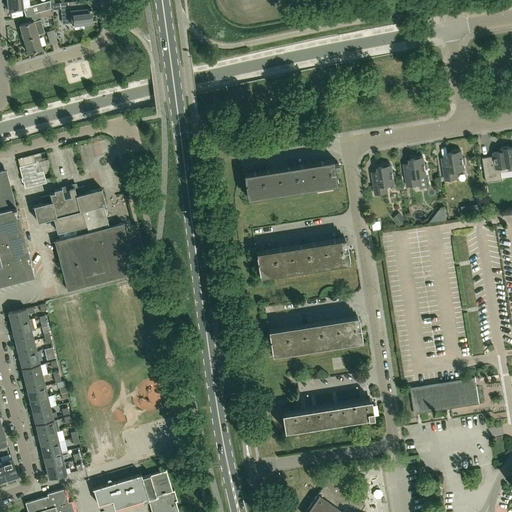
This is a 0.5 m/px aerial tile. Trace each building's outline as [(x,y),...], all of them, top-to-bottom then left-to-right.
[(23,7),(22,0),(7,0),(8,9),(23,7)] [(50,0),(23,7),(26,15),(38,11),(51,7),(50,0)] [(70,1),(52,3),(53,9),(60,8),(61,16),(71,15),(72,22),(72,24),(92,21),(90,7),(84,8),(71,10),(71,7),(70,1)] [(28,22),(19,24),(24,38),(38,34),(34,21),(41,19),(38,11),(26,15),(28,22)] [(54,29),(46,31),(50,43),(57,41),(54,29)] [(38,34),(24,38),(28,52),(42,48),(38,34)] [(511,146),(500,149),(500,151),(493,152),(494,156),(482,158),(486,181),(502,179),(501,172),(507,171),(506,166),(511,164),(511,146)] [(442,157),(443,167),(445,180),(457,178),(456,172),(458,170),(464,169),(463,163),(466,163),(465,157),(462,158),(461,150),(460,151),(460,150),(460,149),(452,150),(452,151),(452,152),(447,153),(448,156),(442,157)] [(420,176),(426,175),(425,169),(428,169),(427,163),(424,163),(423,156),(422,157),(422,156),(422,155),(414,156),(414,157),(414,158),(409,159),(410,162),(403,163),(407,186),(419,184),(418,178),(420,176)] [(334,160),(244,174),(247,195),(337,181),(335,166),(339,165),(338,161),(334,162),(334,160)] [(43,171),(36,173),(34,167),(37,167),(35,162),(19,166),(25,188),(46,182),(43,171)] [(396,177),(395,171),(392,172),(391,164),(390,165),(390,164),(390,163),(382,164),(382,165),(382,166),(377,167),(378,170),(372,171),(375,194),(387,192),(387,186),(388,184),(394,183),(393,177),(396,177)] [(0,282),(34,274),(30,259),(28,259),(27,255),(29,255),(18,213),(17,213),(16,210),(17,209),(16,205),(6,168),(0,169),(0,282)] [(42,203),(33,205),(38,221),(53,217),(57,231),(75,226),(76,230),(58,234),(59,239),(54,240),(67,289),(136,271),(123,222),(109,226),(103,204),(105,203),(101,187),(86,192),(84,185),(77,187),(74,187),(62,190),(62,188),(54,190),(55,192),(50,193),(50,194),(40,196),(42,203)] [(434,216),(444,220),(448,211),(438,207),(434,216)] [(347,239),(256,253),(259,271),(260,271),(260,274),(349,260),(349,258),(350,258),(347,239)] [(33,306),(26,308),(8,312),(9,316),(8,316),(10,323),(29,319),(27,313),(34,311),(33,306)] [(359,317),(269,331),(271,350),(272,350),(272,352),(362,338),(361,336),(362,336),(359,317)] [(12,331),(12,330),(13,334),(31,329),(34,329),(31,318),(29,319),(10,323),(12,331)] [(14,337),(15,344),(34,340),(31,329),(13,334),(14,337)] [(18,354),(18,355),(36,350),(34,340),(15,344),(17,351),(18,351),(18,354)] [(20,362),(21,365),(39,361),(36,350),(18,355),(20,362)] [(22,372),(24,379),(42,375),(40,364),(22,368),(23,372),(22,372)] [(58,371),(52,372),(55,383),(61,381),(58,371)] [(26,387),(26,386),(27,390),(45,385),(42,375),(24,379),(26,387)] [(479,403),(476,381),(475,377),(410,387),(415,413),(479,403)] [(28,393),(27,393),(29,400),(47,396),(45,385),(27,390),(28,393)] [(29,400),(31,408),(31,407),(32,410),(31,410),(32,411),(50,406),(47,396),(29,400)] [(371,398),(300,410),(282,412),(285,430),(374,415),(371,398)] [(32,411),(33,418),(34,418),(35,422),(57,416),(56,411),(51,412),(50,406),(32,411)] [(35,424),(36,428),(38,435),(56,431),(59,430),(57,419),(35,424)] [(58,441),(56,431),(38,435),(38,436),(38,435),(39,438),(38,438),(40,446),(58,441)] [(61,452),(58,441),(40,446),(42,453),(43,456),(61,452)] [(43,456),(44,459),(43,459),(45,467),(63,462),(61,452),(43,456)] [(6,479),(17,476),(11,458),(1,462),(6,479)] [(47,474),(48,477),(70,472),(69,467),(65,468),(63,462),(45,467),(47,474)] [(147,497),(148,501),(151,511),(178,511),(175,501),(177,500),(173,489),(172,490),(165,468),(165,469),(150,474),(149,473),(149,474),(142,477),(140,473),(92,487),(92,488),(93,488),(98,504),(112,499),(114,508),(142,499),(142,498),(147,497)] [(358,511),(365,504),(335,484),(328,480),(305,511),(358,511)] [(74,511),(71,500),(68,501),(64,488),(47,493),(47,495),(25,502),(27,511),(74,511)]
